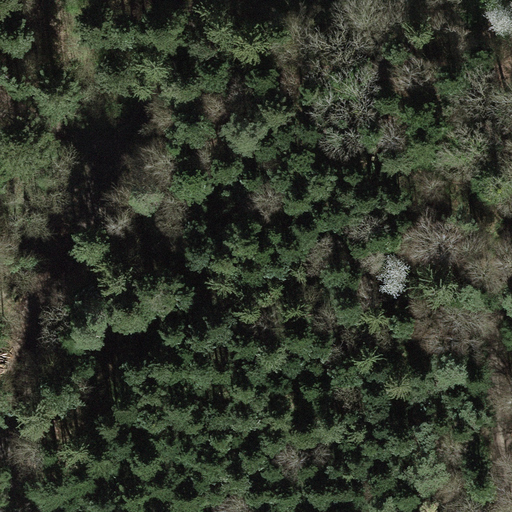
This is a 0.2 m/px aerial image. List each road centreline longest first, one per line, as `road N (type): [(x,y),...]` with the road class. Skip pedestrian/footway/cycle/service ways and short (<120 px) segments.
road 1 (track): [(124,145),(68,252),(11,511)]
road 2 (track): [(511,245),(500,272),(492,383),(511,503)]
road 3 (track): [(203,0),(166,87),(124,145)]
